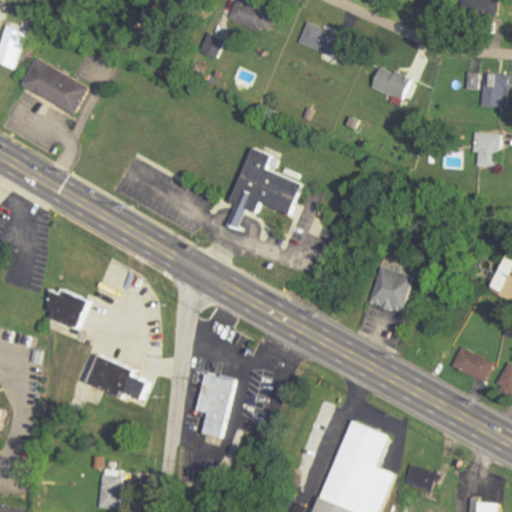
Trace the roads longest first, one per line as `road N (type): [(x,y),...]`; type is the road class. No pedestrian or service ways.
road 1 (primary): [(0,156),(511,445)]
road 2 (residential): [(162,511),(193,270)]
road 3 (residential): [(334,0),(436,45),(511,55)]
